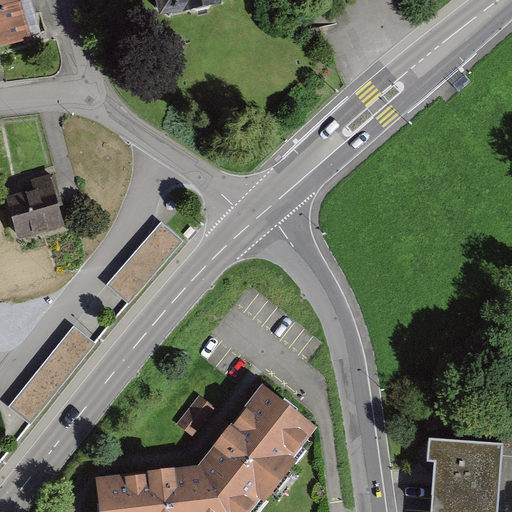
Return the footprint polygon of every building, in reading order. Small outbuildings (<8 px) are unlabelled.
[(23,0),(0,0),(0,52),(43,40),(32,2),(25,4),(23,0)] [(158,0),(162,19),(219,9),(217,0),(158,0)] [(37,191),(7,199),(19,242),(66,229),(60,209),(64,208),(56,177),(35,183),(37,191)] [(184,243),(162,224),(107,288),(129,307),(184,243)] [(96,346),(74,329),(9,410),(31,427),(96,346)] [(202,469),(96,481),(99,511),(255,511),(262,504),(266,507),(299,465),(294,462),(317,432),(263,390),(202,469)] [(217,410),(200,397),(177,426),(194,439),(217,410)] [(511,425),(506,425),(504,449),(503,458),(511,458),(511,425)] [(504,449),(429,444),(427,467),(435,468),(431,511),(499,511),(503,458),(504,449)]
